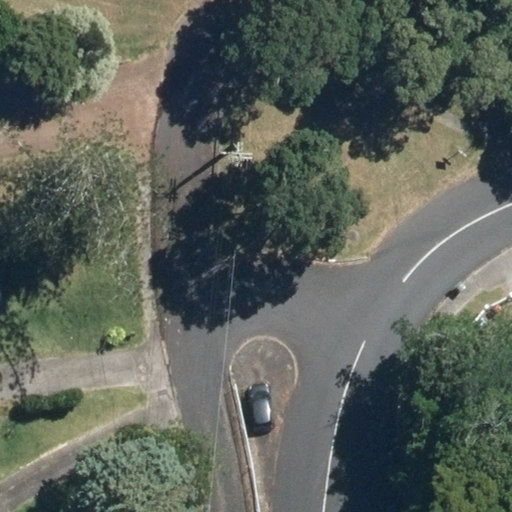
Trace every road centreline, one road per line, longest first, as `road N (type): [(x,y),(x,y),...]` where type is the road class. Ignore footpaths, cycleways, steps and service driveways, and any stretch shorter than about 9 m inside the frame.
road 1 (residential): [(372,323),(334,430),(323,511)]
road 2 (unclassified): [(511,204),(432,250),(372,323)]
